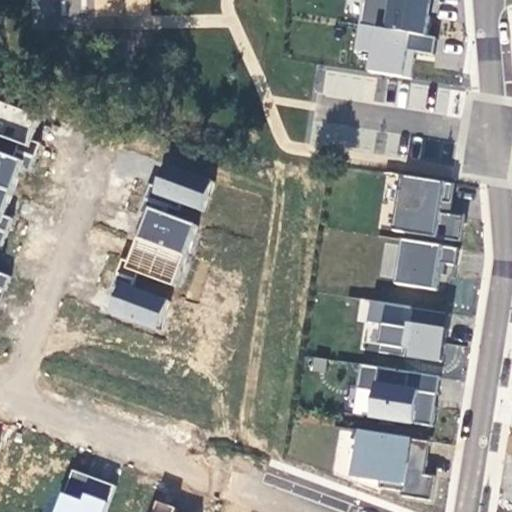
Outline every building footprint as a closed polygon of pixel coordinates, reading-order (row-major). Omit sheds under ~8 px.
[(93,0),(93,9),(145,10),(145,5),(120,5),(119,0),(93,0)] [(431,0),(365,0),(361,24),(426,34),(431,0)] [(433,55),(436,36),(426,34),(361,24),(359,24),(354,52),(369,54),(366,72),(411,79),(416,52),(433,55)] [(42,117),(0,101),(0,136),(18,143),(15,150),(35,157),(41,143),(33,140),(42,117)] [(30,172),(35,157),(15,150),(12,158),(0,153),(0,188),(12,193),(21,169),(30,172)] [(154,185),(148,200),(171,209),(178,211),(181,204),(203,213),(216,183),(170,164),(160,188),(154,185)] [(453,184),(402,176),(394,230),(460,240),(464,215),(441,211),(442,200),(450,202),(453,184)] [(12,193),(0,188),(0,230),(6,233),(12,218),(3,215),(12,193)] [(140,239),(185,256),(196,226),(169,215),(171,209),(148,200),(143,215),(148,217),(140,239)] [(125,262),(120,276),(137,282),(140,275),(174,287),(185,256),(140,239),(131,264),(125,262)] [(460,247),(403,239),(396,285),(437,291),(441,262),(457,265),(460,247)] [(0,288),(5,290),(11,276),(0,271),(0,288)] [(137,282),(120,276),(115,291),(120,293),(112,317),(159,333),(170,302),(134,290),(137,282)] [(450,314),(371,300),(368,321),(383,324),(378,352),(442,364),(450,314)] [(439,377),(360,365),(357,387),(372,390),(368,417),(432,426),(439,377)] [(428,442),(356,430),(349,475),(380,480),(379,486),(403,490),(402,495),(431,499),(435,476),(423,474),(428,442)] [(107,511),(116,486),(71,471),(56,511),(107,511)] [(173,511),(175,508),(156,500),(151,511),(173,511)]
